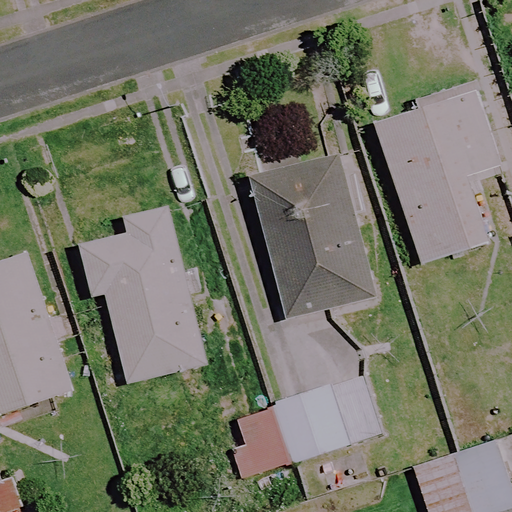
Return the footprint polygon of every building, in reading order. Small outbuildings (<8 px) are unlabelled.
[(511,156),(511,142),(492,80),(389,113),(435,255),(504,232),(482,166),(511,156)] [(385,291),(351,148),(262,169),(296,312),(385,291)] [(214,359),(182,223),(92,244),(103,289),(115,286),(136,378),(214,359)] [(0,411),(79,385),(35,249),(0,260),(0,411)] [(380,438),(362,379),(224,422),(242,480),(380,438)] [(506,511),(511,510),(511,494),(492,441),(412,471),(427,511),(506,511)] [(0,511),(12,511),(23,508),(5,453),(0,454),(0,511)]
